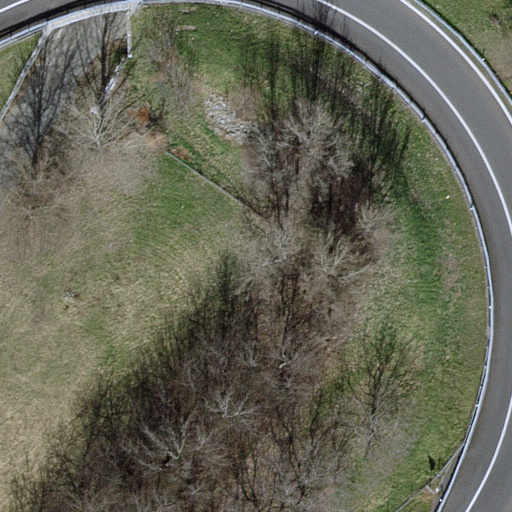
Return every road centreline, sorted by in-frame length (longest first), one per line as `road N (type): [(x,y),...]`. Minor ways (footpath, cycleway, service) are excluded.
road 1 (motorway): [(352,0),(394,26),(444,74),(511,187)]
road 2 (unclassified): [(98,0),(0,182)]
